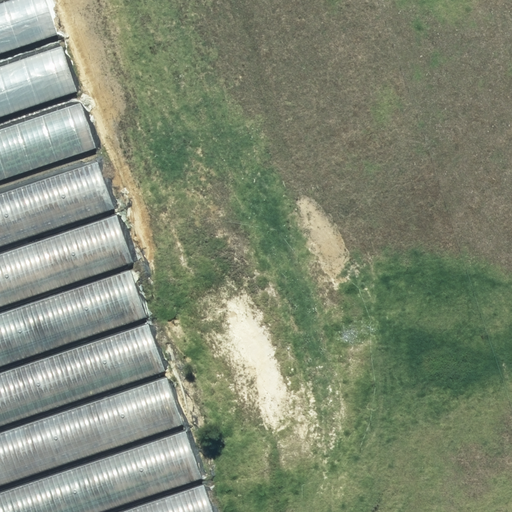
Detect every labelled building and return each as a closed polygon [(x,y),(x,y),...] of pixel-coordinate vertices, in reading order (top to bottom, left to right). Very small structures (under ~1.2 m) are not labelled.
[(0,48),(54,30),(43,0),(8,0),(0,3),(0,48)] [(0,117),(82,90),(67,44),(0,66),(0,117)] [(0,183),(94,151),(78,104),(0,130),(0,183)] [(0,248),(112,212),(96,163),(0,194),(0,248)] [(0,308),(130,265),(114,218),(0,256),(0,308)] [(0,363),(141,315),(127,273),(0,316),(0,363)] [(0,426),(165,371),(148,322),(0,371),(0,426)] [(0,488),(178,429),(161,380),(0,433),(0,488)] [(0,511),(100,511),(204,478),(189,432),(0,494),(0,511)] [(212,511),(204,487),(129,511),(212,511)]
